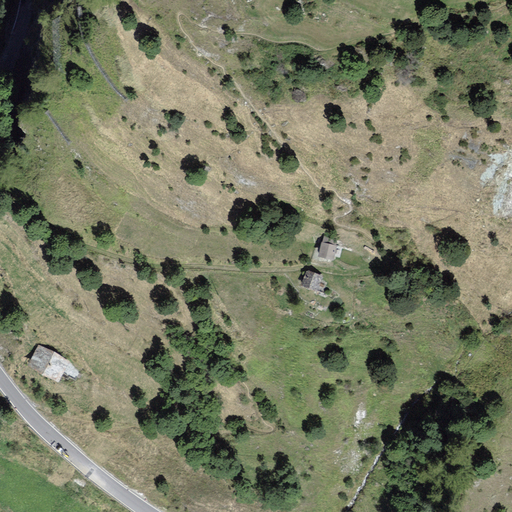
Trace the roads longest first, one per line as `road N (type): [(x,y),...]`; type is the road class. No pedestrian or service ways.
road 1 (track): [(390,263),(355,272),(165,265)]
road 2 (tertiary): [(148,511),(44,428),(0,376)]
road 3 (track): [(0,193),(67,239),(165,265)]
